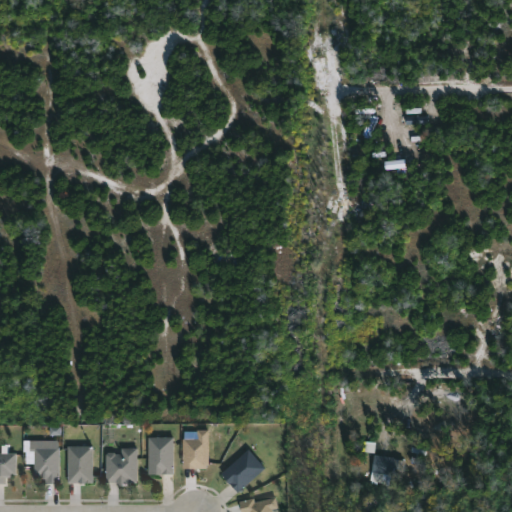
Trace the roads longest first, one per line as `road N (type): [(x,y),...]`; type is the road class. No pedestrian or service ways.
road 1 (residential): [(340,13),(336,511)]
road 2 (residential): [(511,93),(338,96)]
road 3 (residential): [(511,378),(342,376)]
